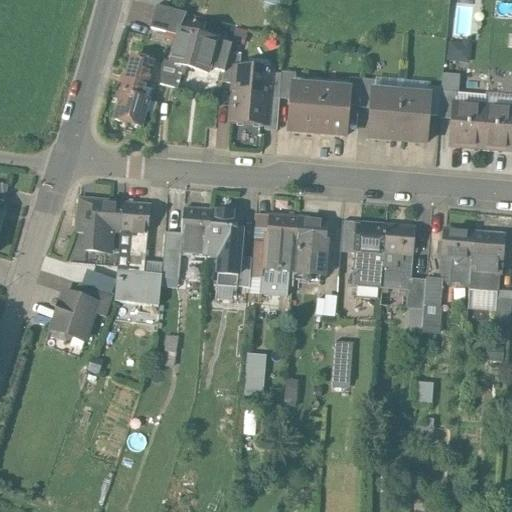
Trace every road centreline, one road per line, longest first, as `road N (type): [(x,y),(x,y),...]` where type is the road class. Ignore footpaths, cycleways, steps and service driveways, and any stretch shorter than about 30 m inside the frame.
road 1 (residential): [(63,161),(511,197)]
road 2 (tertiary): [(0,365),(63,161)]
road 3 (tertiary): [(63,161),(109,0)]
